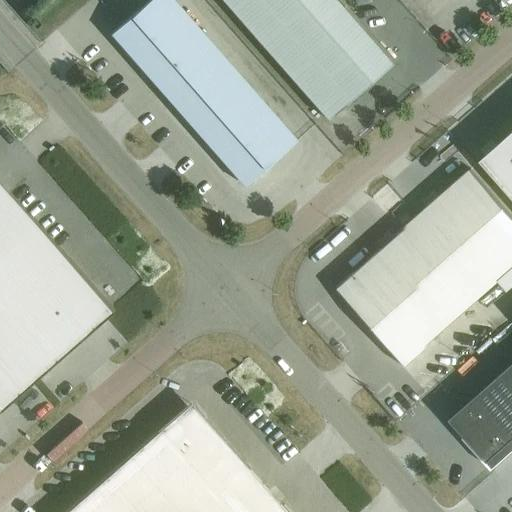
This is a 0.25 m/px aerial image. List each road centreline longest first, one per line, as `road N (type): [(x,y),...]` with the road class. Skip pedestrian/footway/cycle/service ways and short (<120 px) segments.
road 1 (unclassified): [(231,289),(511,45)]
road 2 (unclassified): [(231,289),(0,29)]
road 3 (unclassified): [(0,491),(231,289)]
road 4 (unclassified): [(427,511),(231,289)]
